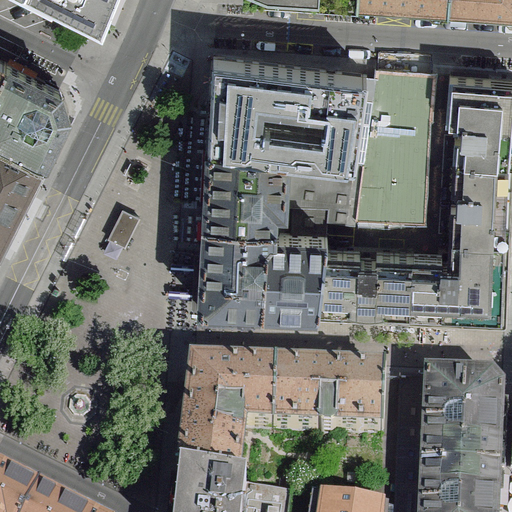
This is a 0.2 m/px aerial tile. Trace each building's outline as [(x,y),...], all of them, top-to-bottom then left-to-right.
[(44,0),(53,4),(55,0),(59,0),(103,22),(111,0),(44,0)] [(511,0),(450,0),(450,7),(488,10),(511,12),(511,0)] [(0,76),(9,59),(0,54),(0,76)] [(0,139),(44,161),(49,163),(64,133),(74,112),(63,83),(38,71),(10,56),(9,59),(0,76),(0,139)] [(210,143),(253,147),(257,118),(259,94),(286,97),(290,65),(215,57),(213,94),(210,143)] [(330,70),(290,65),(286,97),(328,102),(325,126),(321,156),(366,161),(378,76),(330,70)] [(379,68),(378,76),(366,161),(358,212),(378,213),(378,218),(426,221),(436,74),(409,71),(379,68)] [(457,136),(455,156),(511,160),(511,78),(486,77),(452,75),(449,118),(464,120),(462,136),(457,136)] [(274,119),(257,118),(253,147),(270,150),(274,119)] [(325,126),(274,119),(270,150),(288,152),(321,156),(325,126)] [(0,246),(17,213),(44,161),(0,139),(0,246)] [(253,147),(210,143),(208,179),(206,218),(275,223),(276,205),(285,205),(288,152),(270,150),(253,147)] [(321,156),(288,152),(285,205),(294,206),(332,209),(332,221),(357,225),(358,212),(366,161),(321,156)] [(452,204),(451,236),(511,238),(511,214),(511,160),(455,156),(453,187),(459,188),(458,205),(452,204)] [(332,209),(294,206),(292,234),(327,236),(328,221),(332,221),(332,209)] [(142,220),(126,212),(124,215),(111,240),(127,248),(140,223),(142,220)] [(275,223),(206,218),(203,263),(201,305),(263,308),(267,240),(275,233),(275,223)] [(327,236),(292,234),(275,233),(267,240),(263,308),(290,309),(319,310),(326,249),(327,236)] [(443,256),(413,254),(411,314),(454,316),(500,318),(500,310),(508,311),(511,238),(451,236),(450,261),(443,261),(443,256)] [(361,252),(326,249),(319,310),(367,312),(411,314),(413,254),(378,252),(378,258),(361,257),(361,252)] [(182,476),(237,485),(244,428),(274,430),(277,374),(195,370),(189,418),(182,476)] [(333,376),(277,374),(274,430),(320,432),(324,436),(329,437),(333,436),(338,432),(384,435),(387,378),(333,376)] [(429,380),(403,379),(397,510),(396,511),(423,511),(425,470),(429,380)] [(465,382),(429,380),(425,470),(500,472),(504,393),(494,383),(465,382)] [(500,472),(425,470),(423,511),(498,511),(499,511),(500,472)] [(0,511),(33,511),(41,497),(0,475),(0,511)] [(244,511),(247,487),(237,485),(182,476),(177,511),(244,511)] [(289,511),(292,495),(247,487),(244,511),(289,511)] [(71,511),(61,507),(41,497),(33,511),(71,511)] [(323,511),(396,511),(397,510),(325,499),(323,511)]
